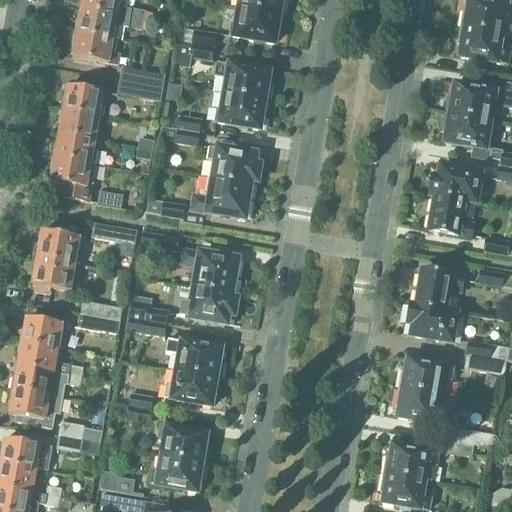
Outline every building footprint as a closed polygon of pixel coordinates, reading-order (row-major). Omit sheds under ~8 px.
[(82,0),(83,0),(81,12),(142,23),(144,15),(144,14),(118,9),(119,0),(82,0)] [(239,0),(238,10),(282,17),(285,1),(282,1),(282,0),(239,0)] [(463,14),(460,30),(505,38),(508,21),(511,22),(511,8),(496,6),(496,5),(488,3),(488,5),(468,1),(466,14),(463,14)] [(230,25),(228,38),(274,47),(277,32),(279,33),(282,17),(238,10),(235,26),(230,25)] [(76,22),(74,34),(112,41),(115,27),(141,32),(141,31),(142,23),(81,12),(79,23),(76,22)] [(460,30),(458,46),(461,46),(458,60),(478,63),(478,64),(486,66),(486,64),(506,68),(508,54),(503,53),(505,38),(460,30)] [(193,32),(191,46),(193,46),(214,50),(216,36),(193,32)] [(74,34),(71,47),(74,48),(72,60),(114,67),(116,56),(110,55),(112,41),(74,34)] [(177,44),(172,69),(189,72),(191,60),(212,64),(214,50),(193,46),(191,46),(178,44),(177,44)] [(215,65),(213,78),(225,80),(223,96),(268,103),(270,87),(268,87),(270,74),(215,65)] [(122,69),(119,83),(162,90),(164,76),(122,69)] [(448,98),(445,114),(492,122),(495,108),(498,109),(511,111),(511,97),(511,90),(511,83),(490,80),(488,93),(454,87),(452,99),(448,98)] [(119,83),(117,96),(159,103),(162,90),(119,83)] [(62,99),(60,112),(99,119),(101,104),(107,105),(109,95),(67,88),(65,100),(62,99)] [(216,110),(213,124),(260,131),(262,119),(265,119),(268,103),(223,96),(220,111),(216,110)] [(60,112),(58,124),(61,125),(59,136),(95,143),(96,134),(100,134),(102,119),(99,119),(60,112)] [(445,114),(442,132),(446,133),(444,145),(473,150),(471,160),(488,163),(488,160),(499,162),(498,167),(499,168),(511,170),(511,155),(501,154),(501,153),(489,151),(491,139),(489,138),(492,122),(445,114)] [(179,119),(176,131),(199,135),(202,122),(179,119)] [(160,128),(158,141),(174,144),(173,145),(196,149),(199,135),(176,131),(160,128)] [(54,148),(52,159),(91,166),(94,167),(96,153),(93,153),(95,143),(59,136),(56,148),(54,148)] [(139,141),(138,150),(150,153),(152,143),(139,141)] [(208,149),(206,162),(215,164),(212,180),(250,187),(251,183),(256,184),(259,167),(254,166),(256,157),(243,155),(243,153),(234,152),(234,153),(208,149)] [(138,150),(136,160),(149,162),(150,153),(138,150)] [(52,159),(49,172),(52,172),(50,184),(55,185),(64,187),(61,201),(90,206),(92,192),(94,182),(88,181),(91,166),(52,159)] [(498,169),(496,182),(511,184),(511,170),(499,168),(499,169),(498,169)] [(433,179),(429,197),(435,198),(464,203),(476,205),(481,176),(440,169),(438,180),(433,179)] [(194,198),(192,210),(204,212),(206,213),(206,214),(244,221),(245,218),(247,216),(249,208),(247,205),(250,187),(212,180),(208,201),(194,198)] [(99,194),(97,207),(120,211),(122,198),(99,194)] [(429,217),(427,229),(429,230),(428,234),(470,241),(472,227),(460,225),(464,203),(435,198),(434,201),(432,201),(430,214),(432,214),(431,217),(429,217)] [(148,202),(146,215),(183,221),(185,209),(185,208),(148,202)] [(94,226),(92,240),(114,244),(115,242),(117,229),(94,226)] [(117,229),(115,242),(134,245),(137,233),(117,229)] [(36,245),(34,257),(37,257),(37,260),(79,267),(82,249),(83,250),(85,240),(42,233),(39,246),(36,245)] [(143,234),(140,248),(177,255),(180,241),(143,234)] [(485,243),(484,254),(507,258),(509,248),(509,245),(486,241),(485,243)] [(185,254),(182,267),(196,269),(193,290),(231,297),(235,277),(238,276),(239,267),(237,264),(237,262),(199,255),(198,257),(185,254)] [(37,260),(31,287),(35,288),(34,294),(50,297),(51,291),(70,294),(73,277),(78,278),(80,268),(79,267),(37,260)] [(137,268),(135,278),(143,280),(144,269),(137,268)] [(416,292),(414,304),(417,305),(416,308),(448,314),(451,296),(461,297),(464,279),(422,272),(421,276),(419,276),(417,289),(419,289),(419,292),(416,292)] [(480,272),(478,286),(501,290),(504,276),(480,272)] [(501,290),(501,294),(511,295),(511,278),(504,276),(501,290)] [(182,305),(180,318),(205,323),(205,324),(214,326),(214,325),(232,328),(237,301),(230,300),(231,297),(193,290),(190,307),(182,305)] [(132,298),(128,320),(166,327),(168,314),(149,311),(151,302),(132,298)] [(82,303),(80,316),(120,323),(122,310),(82,303)] [(410,308),(407,326),(413,327),(411,338),(452,345),(458,315),(448,314),(416,308),(416,309),(410,308)] [(80,316),(77,330),(101,334),(101,333),(117,336),(120,323),(80,316)] [(21,331),(19,344),(57,351),(63,352),(66,337),(68,326),(26,319),(24,332),(21,331)] [(128,320),(126,332),(164,339),(166,327),(128,320)] [(165,353),(165,355),(177,357),(175,372),(220,380),(222,365),(219,364),(222,353),(222,350),(167,341),(165,353)] [(17,353),(16,355),(19,356),(17,368),(81,380),(83,370),(55,364),(57,351),(19,344),(17,353)] [(468,344),(466,358),(506,364),(508,351),(468,344)] [(466,358),(463,372),(504,378),(506,364),(466,358)] [(401,373),(398,390),(443,398),(445,382),(449,383),(451,369),(435,366),(435,365),(426,364),(426,365),(406,361),(404,373),(401,373)] [(12,379),(10,391),(60,400),(63,386),(79,389),(81,380),(17,368),(15,379),(12,379)] [(166,387),(164,401),(211,409),(214,396),(217,396),(220,380),(175,372),(172,388),(166,387)] [(398,390),(395,408),(398,408),(396,420),(416,423),(415,425),(424,426),(424,425),(432,426),(442,428),(444,415),(440,415),(443,398),(398,390)] [(10,391),(7,403),(10,404),(8,415),(16,416),(22,417),(21,423),(33,425),(32,428),(50,432),(51,430),(50,430),(53,414),(58,415),(60,400),(10,391)] [(130,395),(128,410),(150,414),(153,400),(130,395)] [(126,420),(125,422),(148,426),(150,414),(128,410),(126,420)] [(60,424),(58,438),(81,442),(100,445),(102,432),(83,428),(60,424)] [(159,428),(157,442),(163,443),(160,459),(205,466),(208,451),(205,450),(207,437),(159,428)] [(451,430),(449,443),(472,447),(491,450),(492,442),(493,437),(474,435),(451,430)] [(58,438),(55,451),(78,455),(81,442),(58,438)] [(0,452),(0,465),(35,472),(48,474),(53,449),(45,448),(4,440),(2,453),(0,452)] [(491,450),(490,460),(504,451),(499,443),(492,442),(491,450)] [(449,443),(446,456),(470,460),(472,447),(449,443)] [(386,459),(383,476),(428,483),(431,468),(434,468),(437,455),(419,452),(419,451),(411,450),(411,451),(391,447),(389,459),(386,459)] [(151,473),(149,487),(197,496),(199,482),(202,482),(205,466),(160,459),(157,474),(151,473)] [(0,465),(0,490),(35,497),(37,487),(32,486),(35,472),(0,465)] [(101,476),(99,492),(142,499),(143,496),(133,494),(134,484),(115,481),(115,478),(102,476),(101,476)] [(383,476),(380,493),(383,494),(381,506),(396,508),(395,509),(404,511),(404,510),(418,511),(426,511),(429,500),(425,500),(428,483),(383,476)] [(47,488),(45,498),(60,501),(61,491),(47,488)] [(0,511),(34,511),(35,506),(70,511),(71,503),(60,501),(45,498),(35,497),(0,490),(0,511)] [(483,494),(481,507),(511,511),(511,493),(502,491),(493,496),(483,494)] [(101,496),(99,509),(118,511),(143,511),(145,504),(101,496)]
